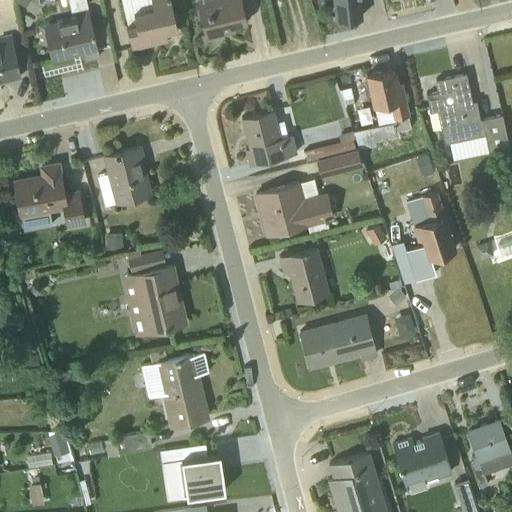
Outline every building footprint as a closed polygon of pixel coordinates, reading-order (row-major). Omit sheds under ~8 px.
[(98,54),(84,0),(66,0),(70,15),(36,24),(40,42),(46,41),(51,57),(81,50),(83,57),(98,54)] [(170,0),(119,0),(131,46),(166,37),(165,30),(177,27),(170,0)] [(196,0),(205,37),(221,33),(234,29),(233,23),(246,20),(241,0),(196,0)] [(333,0),(335,18),(361,15),(359,0),(333,0)] [(0,77),(18,74),(9,33),(0,34),(0,77)] [(393,119),(353,129),(357,146),(412,133),(400,82),(395,83),(392,67),(366,73),(373,105),(389,101),(393,119)] [(452,157),(509,145),(501,112),(478,117),(474,99),(471,99),(464,71),(433,78),(436,89),(425,92),(429,110),(436,108),(443,142),(448,141),(452,157)] [(271,107),(241,115),(249,145),(244,146),(248,161),(296,149),(292,131),(278,134),(271,107)] [(314,157),(353,145),(350,135),(304,148),(307,158),(314,157)] [(97,174),(104,202),(151,191),(139,144),(103,153),(108,171),(97,174)] [(359,163),(353,145),(314,157),(320,175),(359,163)] [(42,174),(14,179),(20,214),(61,207),(65,226),(85,223),(78,189),(62,192),(57,161),(40,164),(42,174)] [(313,177),(256,191),(266,232),(332,216),(325,190),(316,192),(313,177)] [(434,189),(405,199),(413,223),(411,224),(415,238),(422,235),(428,255),(454,246),(434,189)] [(123,230),(105,230),(106,247),(123,247),(123,230)] [(289,269),(296,298),(329,290),(317,245),(279,254),(283,270),(289,269)] [(122,273),(133,330),(183,319),(171,264),(165,265),(161,247),(139,251),(138,247),(125,251),(130,271),(122,273)] [(23,312),(6,309),(4,324),(20,327),(23,312)] [(297,329),(306,364),(373,347),(364,311),(297,329)] [(206,368),(202,349),(164,358),(161,345),(148,348),(151,361),(141,364),(148,394),(160,391),(168,424),(206,415),(195,370),(206,368)] [(71,373),(56,365),(49,378),(64,385),(71,373)] [(511,434),(511,414),(511,412),(467,427),(478,458),(470,460),(478,484),(487,480),(483,468),(511,458),(511,455),(506,437),(511,434)] [(70,457),(62,428),(48,432),(56,461),(70,457)] [(150,444),(147,428),(103,437),(107,453),(150,444)] [(410,435),(391,441),(404,485),(451,470),(438,429),(411,438),(410,435)] [(386,511),(369,448),(331,459),(327,460),(331,475),(327,476),(335,503),(338,503),(340,511),(386,511)] [(179,456),(185,494),(222,489),(219,467),(221,467),(219,451),(179,456)] [(479,511),(467,475),(453,480),(463,511),(479,511)] [(502,482),(478,490),(485,508),(508,500),(502,482)]
